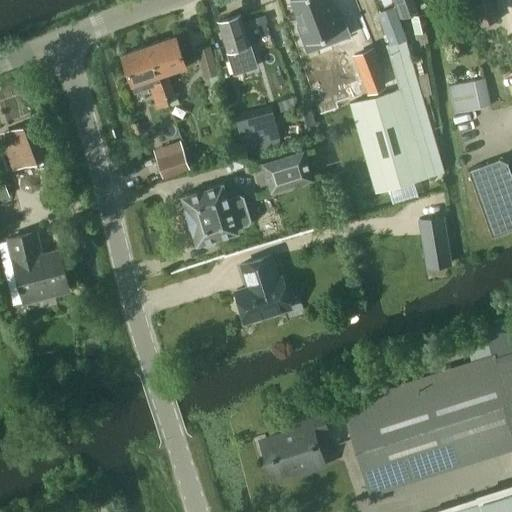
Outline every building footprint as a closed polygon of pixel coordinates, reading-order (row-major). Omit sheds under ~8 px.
[(319,0),(292,0),(302,27),(296,29),(303,50),(322,42),(327,48),(341,43),(337,28),(330,31),(319,0)] [(394,0),(395,3),(399,1),(403,13),(417,7),(414,0),(394,0)] [(471,0),(480,25),(497,20),(491,0),(471,0)] [(394,6),(377,12),(388,41),(405,35),(394,6)] [(426,12),(410,16),(414,34),(428,30),(426,12)] [(240,14),(218,21),(227,51),(232,67),(254,60),(252,54),(244,29),(242,22),(240,14)] [(264,15),(242,22),(244,29),(267,22),(264,15)] [(399,89),(350,102),(351,104),(376,191),(443,171),(435,140),(416,76),(405,35),(388,41),(389,43),(386,44),(399,89)] [(176,36),(149,45),(166,95),(174,92),(169,77),(167,77),(165,71),(185,64),(176,36)] [(166,95),(149,45),(122,54),(133,91),(152,85),(158,106),(169,103),(166,95)] [(218,74),(210,46),(196,50),(204,78),(218,74)] [(381,70),(372,48),(354,55),(367,91),(384,85),(381,70)] [(448,85),(454,112),(490,105),(484,77),(448,85)] [(273,115),(237,124),(242,145),(262,140),(264,148),(279,144),(277,136),(278,135),(273,115)] [(12,129),(25,163),(48,155),(35,121),(12,129)] [(157,158),(163,176),(188,168),(179,141),(170,144),(173,153),(157,158)] [(271,192),(312,179),(303,151),(262,164),(271,192)] [(511,175),(507,162),(508,162),(498,157),(498,158),(467,169),(491,235),(511,227),(511,175)] [(223,182),(181,195),(197,245),(201,243),(202,243),(207,246),(215,244),(217,238),(239,232),(238,228),(228,197),(223,182)] [(443,214),(419,218),(424,247),(448,244),(443,214)] [(25,300),(65,290),(56,252),(36,257),(30,233),(10,238),(25,300)] [(246,322),(291,308),(281,276),(278,277),(271,255),(241,264),(248,287),(236,290),(246,322)] [(511,354),(348,407),(348,409),(374,491),(394,485),(392,480),(511,442),(511,354)] [(307,433),(324,428),(321,417),(305,422),(306,426),(265,439),(275,473),(318,460),(307,433)] [(511,511),(511,490),(480,501),(478,502),(445,511),(511,511)]
